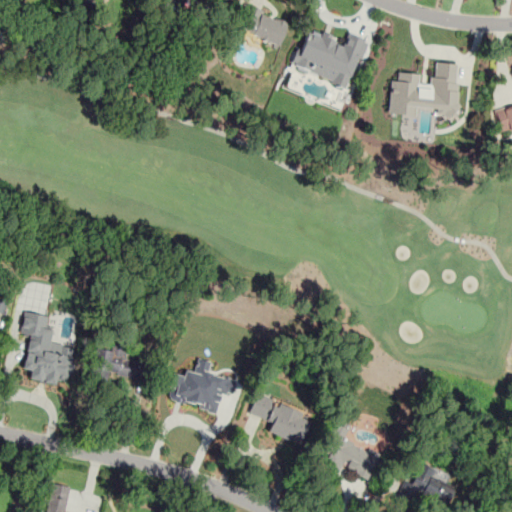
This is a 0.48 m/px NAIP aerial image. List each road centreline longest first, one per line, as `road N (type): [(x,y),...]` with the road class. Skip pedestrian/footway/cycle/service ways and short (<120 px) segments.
road 1 (residential): [(0,432),(163,468),(269,511)]
road 2 (residential): [(380,0),(428,16),(511,23)]
